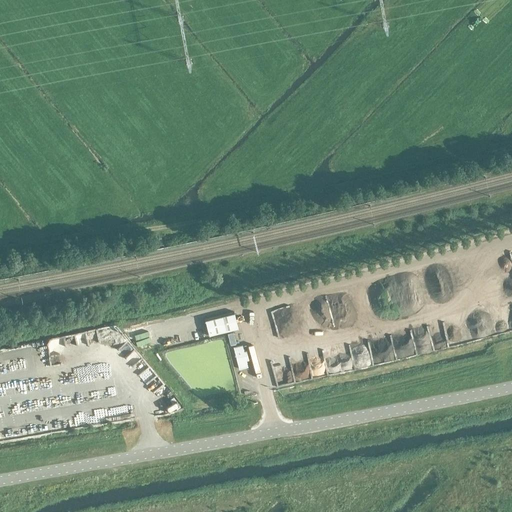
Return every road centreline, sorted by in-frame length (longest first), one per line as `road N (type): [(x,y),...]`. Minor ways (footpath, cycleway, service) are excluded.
road 1 (track): [(0,252),(511,149)]
road 2 (tertiary): [(0,480),(511,387)]
